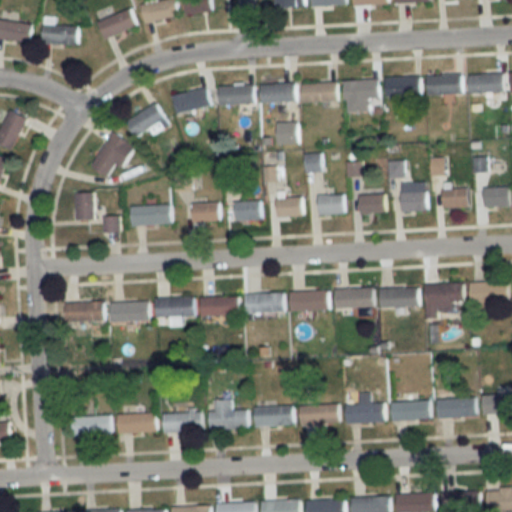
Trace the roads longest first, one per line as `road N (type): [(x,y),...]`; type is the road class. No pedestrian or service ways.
road 1 (residential): [(39,481),(30,270),(35,193),(47,157),(80,110),(134,71),(170,59),(511,41)]
road 2 (residential): [(0,482),(511,454)]
road 3 (residential): [(30,270),(511,246)]
